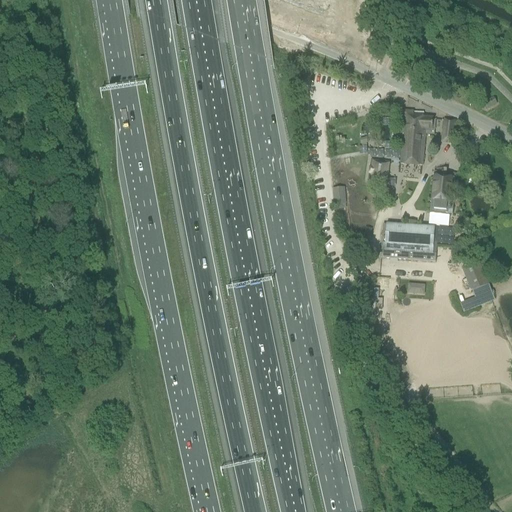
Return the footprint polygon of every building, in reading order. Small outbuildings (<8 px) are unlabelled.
[(481,104),(485,110),(496,104),(493,98),(481,104)] [(400,165),(410,166),(422,167),(425,135),(431,135),(432,120),(412,118),(412,113),(403,112),(400,165)] [(454,122),(447,121),(444,121),(442,143),(451,144),(454,122)] [(367,182),(385,184),(388,162),(370,160),(367,182)] [(429,215),(428,225),(448,227),(449,217),(450,217),(450,216),(449,216),(450,203),(451,203),(450,203),(452,180),(453,180),(453,179),(432,177),(432,178),(433,178),(431,201),(430,201),(429,201),(430,202),(429,215),(428,215),(429,215)] [(343,188),(331,189),(332,204),(332,205),(333,210),(345,209),(345,204),(343,188)] [(381,252),(380,259),(381,259),(398,260),(435,263),(435,255),(434,255),(432,255),(434,229),(383,225),(381,252)] [(478,261),(463,267),(478,307),(493,301),(478,261)] [(425,295),(425,284),(408,284),(408,295),(425,295)]
